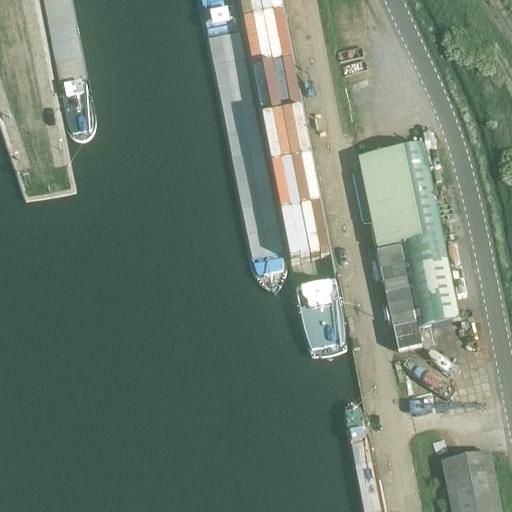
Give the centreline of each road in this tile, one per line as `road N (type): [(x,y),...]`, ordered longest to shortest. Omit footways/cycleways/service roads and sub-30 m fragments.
road 1 (unclassified): [(308,0),(409,511)]
road 2 (unclassified): [(511,409),(463,163),(390,0)]
road 3 (residential): [(46,181),(0,43)]
